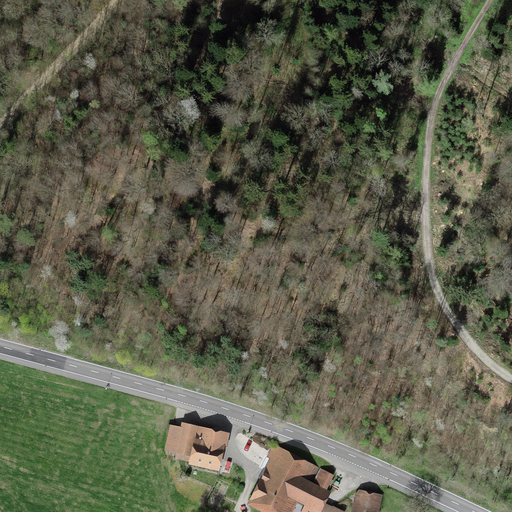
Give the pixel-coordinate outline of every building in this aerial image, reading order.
[(191,462),(199,424),(182,420),(181,424),(172,422),(166,450),(180,453),(179,460),(191,462)] [(199,424),(191,462),(224,469),(232,431),(199,424)] [(325,487),(315,482),(310,479),(317,465),(274,442),(243,502),(263,511),(342,511),(344,509),(325,500),(330,490),(325,487)] [(315,482),(325,487),(333,473),(323,468),(315,482)] [(380,511),(383,491),(357,487),(353,511),(380,511)]
